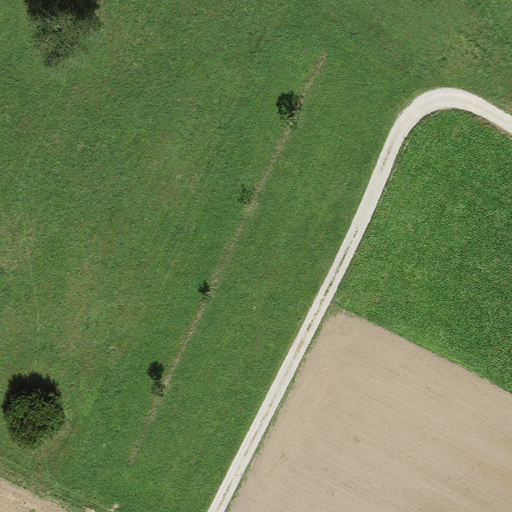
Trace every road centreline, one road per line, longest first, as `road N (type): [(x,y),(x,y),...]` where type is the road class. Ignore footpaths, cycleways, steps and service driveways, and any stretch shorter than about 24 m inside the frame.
road 1 (track): [(213,511),(397,139),(429,105),(471,105),(511,127)]
road 2 (track): [(297,0),(360,35),(428,95),(429,105)]
